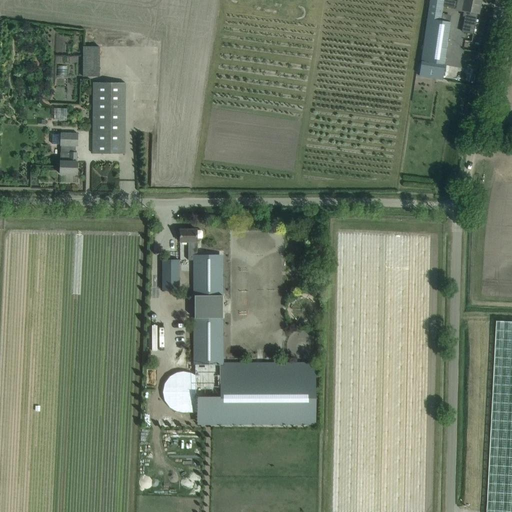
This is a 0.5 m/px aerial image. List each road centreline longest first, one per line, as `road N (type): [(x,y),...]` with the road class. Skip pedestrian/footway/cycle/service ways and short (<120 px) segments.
road 1 (unclassified): [(0,201),(459,206)]
road 2 (unclassified): [(452,511),(459,206)]
road 3 (unclassified): [(502,0),(459,206)]
